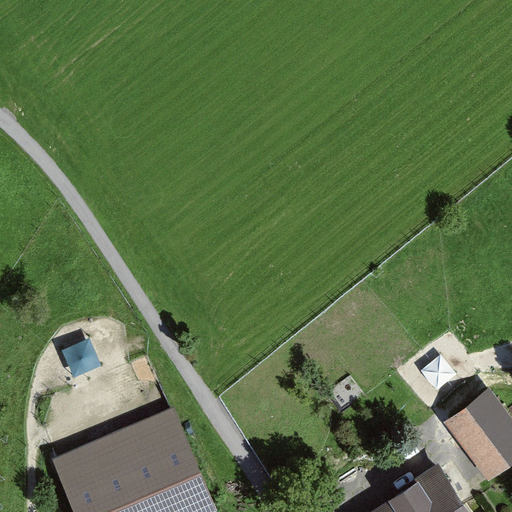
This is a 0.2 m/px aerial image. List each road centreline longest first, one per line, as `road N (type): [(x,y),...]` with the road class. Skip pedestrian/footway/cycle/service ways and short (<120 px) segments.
road 1 (residential): [(279,511),(70,193),(0,118)]
road 2 (unknown): [(304,511),(462,425)]
